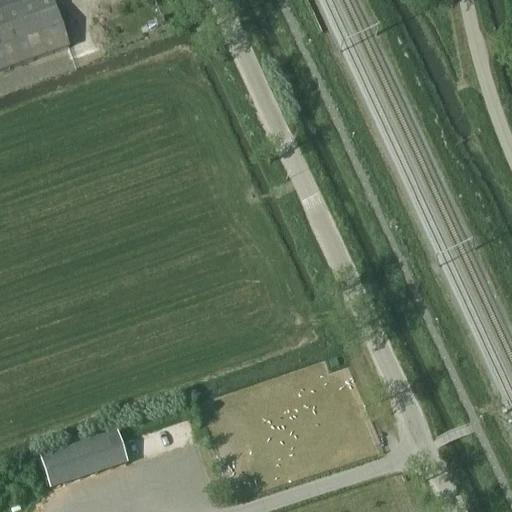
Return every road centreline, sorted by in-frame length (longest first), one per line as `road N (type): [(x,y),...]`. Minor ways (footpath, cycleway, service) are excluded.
road 1 (tertiary): [(461,511),(224,0)]
road 2 (unclassified): [(511,157),(464,0)]
